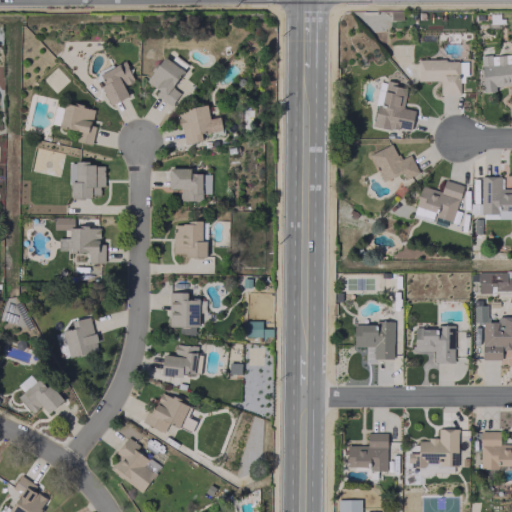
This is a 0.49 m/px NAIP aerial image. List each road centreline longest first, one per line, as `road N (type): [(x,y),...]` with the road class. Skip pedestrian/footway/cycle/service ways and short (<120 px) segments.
road 1 (residential): [(138,141),(135,329),(122,379),(66,461),(108,511)]
road 2 (secondary): [(304,81),(302,395)]
road 3 (residential): [(511,393),(302,395)]
